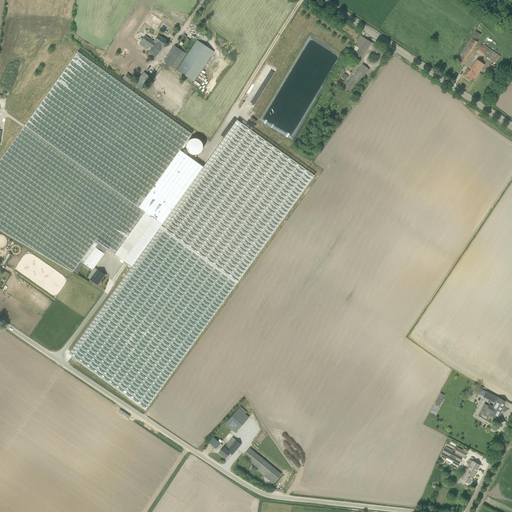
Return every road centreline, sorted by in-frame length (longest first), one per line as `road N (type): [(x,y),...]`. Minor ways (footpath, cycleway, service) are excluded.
road 1 (unclassified): [(416,511),(249,488),(0,321)]
road 2 (unclassified): [(511,127),(321,0)]
